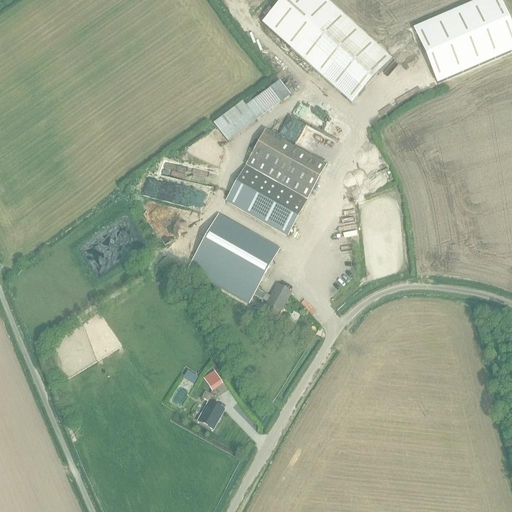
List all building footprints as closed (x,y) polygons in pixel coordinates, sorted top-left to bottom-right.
[(390,60),(318,0),(285,0),(260,28),(351,105),(390,60)] [(511,52),(511,29),(499,0),(480,0),(413,29),(437,85),(511,52)] [(264,83),(266,87),(275,80),(273,77),(264,83)] [(404,83),(392,89),(397,98),(409,92),(404,83)] [(228,143),(280,104),(269,89),(245,107),(242,102),(213,124),(228,143)] [(287,236),(306,201),(326,167),(264,132),(245,167),(226,202),(287,236)] [(218,215),(187,270),(248,304),(254,295),(257,290),(279,250),(218,215)] [(353,228),(352,216),(340,217),(341,229),(353,228)] [(123,222),(79,247),(93,271),(137,246),(123,222)] [(277,286),(270,297),(257,290),(254,295),(267,303),(263,310),(277,318),(290,294),(277,286)] [(505,329),(510,320),(503,317),(499,327),(505,329)] [(187,371),(183,378),(193,385),(197,378),(187,371)] [(222,384),(214,371),(203,378),(211,391),(222,384)] [(213,431),(224,411),(214,405),(217,399),(205,392),(201,398),(208,402),(197,422),(213,431)]
